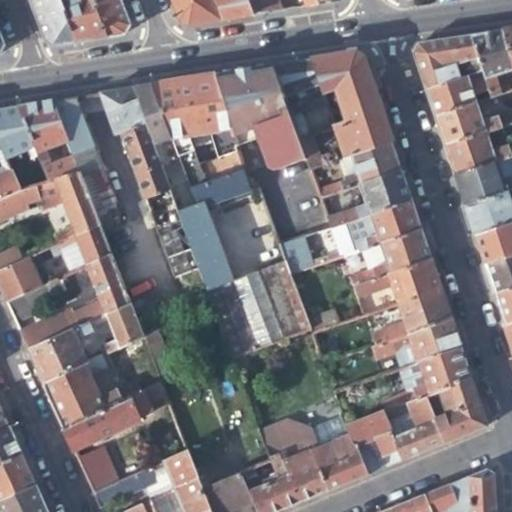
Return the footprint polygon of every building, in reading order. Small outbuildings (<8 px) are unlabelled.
[(25,0),(27,4),(40,40),(45,43),(52,48),(63,44),(72,44),(55,0),(25,0)] [(55,0),(72,44),(93,40),(103,38),(89,0),(55,0)] [(126,25),(116,0),(89,0),(103,38),(119,36),(126,25)] [(169,0),(177,20),(185,26),(208,23),(219,21),(211,0),(169,0)] [(211,0),(219,21),(239,18),(250,16),(244,0),(211,0)] [(244,0),(250,16),(279,11),(275,0),(244,0)] [(511,31),(499,33),(511,71),(511,70),(511,31)] [(493,77),(511,71),(499,33),(489,34),(470,37),(481,72),(487,90),(489,97),(509,91),(506,84),(496,87),(493,77)] [(481,72),(470,37),(455,39),(429,42),(418,44),(412,53),(425,92),(481,72)] [(343,157),(347,156),(389,142),(378,108),(362,58),(351,53),(334,56),(310,60),(322,94),(334,90),(347,124),(333,129),(343,157)] [(325,101),(322,94),(310,60),(293,63),(271,66),(298,141),(308,139),(300,116),(306,114),(302,103),(316,98),(318,104),(325,101)] [(282,167),(304,158),(298,141),(271,66),(262,67),(247,70),(282,167)] [(269,172),(282,167),(247,70),(233,72),(213,75),(230,130),(232,136),(247,130),(262,169),(269,172)] [(471,95),(487,90),(481,72),(425,92),(428,102),(433,116),(474,103),(471,95)] [(188,137),(230,130),(213,75),(150,86),(170,139),(179,161),(189,190),(205,184),(188,137)] [(142,87),(130,89),(144,125),(160,168),(179,161),(170,139),(150,86),(142,87)] [(177,295),(203,286),(186,239),(176,213),(160,168),(144,125),(130,89),(110,92),(98,94),(113,137),(118,134),(177,295)] [(114,210),(73,98),(67,99),(50,102),(66,143),(72,158),(78,174),(94,217),(103,214),(114,210)] [(47,151),(66,143),(50,102),(37,104),(16,108),(40,164),(45,162),(50,159),(47,151)] [(511,110),(480,121),(474,103),(433,116),(437,130),(443,146),(484,132),(511,122),(511,110)] [(31,164),(8,173),(16,192),(48,183),(42,169),(40,164),(16,108),(0,110),(0,153),(2,159),(23,151),(27,160),(31,164)] [(490,150),(484,132),(443,146),(449,163),(453,176),(494,161),(511,155),(511,149),(507,151),(505,146),(490,150)] [(312,137),(308,139),(298,141),(304,158),(308,169),(319,165),(321,165),(312,137)] [(341,181),(336,183),(339,191),(357,185),(399,170),(394,156),(389,142),(347,156),(353,173),(340,178),(341,181)] [(214,158),(221,178),(243,170),(237,150),(214,158)] [(0,199),(16,192),(8,173),(2,159),(0,153),(0,199)] [(72,158),(48,166),(42,169),(48,183),(78,174),(72,158)] [(500,181),(494,161),(453,176),(459,194),(463,206),(504,192),(500,181)] [(326,186),(319,165),(308,169),(319,198),(339,191),(336,183),(326,186)] [(212,206),(250,192),(243,170),(221,178),(205,184),(189,190),(197,205),(199,211),(203,209),(205,215),(213,211),(212,206)] [(367,215),(409,201),(404,185),(399,170),(357,185),(363,205),(326,218),(330,228),(345,223),(367,215)] [(26,205),(38,201),(35,192),(58,186),(63,203),(67,214),(73,230),(75,237),(98,227),(94,217),(78,174),(48,183),(16,192),(0,199),(0,223),(28,210),(26,205)] [(511,189),(511,176),(500,181),(504,192),(511,189)] [(56,205),(63,203),(58,186),(35,192),(38,201),(52,197),(56,205)] [(225,285),(231,283),(208,224),(223,218),(220,210),(252,198),(250,192),(212,206),(213,211),(205,215),(203,209),(199,211),(197,205),(176,213),(186,239),(206,232),(225,285)] [(511,210),(510,211),(504,192),(463,206),(469,224),(473,237),(511,223),(511,210)] [(349,255),(365,250),(377,246),(419,232),(414,216),(409,201),(367,215),(345,223),(353,246),(346,248),(349,255)] [(108,227),(103,214),(94,217),(98,227),(99,230),(108,227)] [(121,222),(108,227),(99,230),(104,242),(126,234),(121,222)] [(511,223),(473,237),(479,253),(483,265),(511,255),(511,223)] [(104,242),(99,230),(98,227),(75,237),(73,238),(84,267),(85,267),(109,256),(104,242)] [(53,238),(57,245),(73,238),(75,237),(73,230),(53,238)] [(206,232),(186,239),(203,286),(206,292),(210,304),(231,360),(243,355),(256,350),(231,283),(225,285),(206,232)] [(373,269),(369,271),(372,281),(429,262),(425,249),(419,232),(377,246),(383,265),(373,269)] [(71,273),(84,267),(73,238),(57,245),(48,249),(52,260),(59,259),(61,256),(66,260),(71,273)] [(283,263),(288,275),(310,268),(300,239),(277,247),(283,263)] [(365,250),(373,269),(383,265),(377,246),(365,250)] [(35,255),(26,259),(30,271),(41,266),(35,255)] [(511,255),(483,265),(488,280),(493,296),(511,289),(511,255)] [(69,310),(17,334),(25,351),(128,305),(109,256),(85,267),(92,285),(100,306),(81,315),(82,319),(75,321),(69,310)] [(30,271),(26,259),(2,270),(0,270),(0,297),(3,303),(27,292),(48,283),(41,266),(30,271)] [(391,287),(397,306),(439,292),(435,278),(429,262),(372,281),(376,293),(391,287)] [(288,275),(283,263),(261,271),(260,268),(253,270),(254,273),(250,275),(275,342),(308,330),(306,323),(288,275)] [(349,289),(352,288),(372,281),(369,271),(346,279),(349,289)] [(275,342),(250,275),(231,283),(256,350),(272,343),(275,342)] [(355,300),(376,293),(372,281),(352,288),(355,300)] [(184,313),(210,304),(206,292),(203,286),(177,295),(184,313)] [(511,289),(493,296),(498,310),(503,324),(511,321),(511,289)] [(36,313),(27,292),(3,303),(12,324),(36,313)] [(370,336),(373,347),(449,320),(444,306),(439,292),(397,306),(403,324),(370,336)] [(104,354),(140,338),(139,334),(128,305),(25,351),(31,366),(39,384),(83,364),(72,339),(81,335),(80,333),(104,322),(112,342),(101,347),(104,354)] [(330,314),(306,323),(308,330),(310,335),(335,327),(330,314)] [(399,370),(416,364),(458,348),(454,335),(449,320),(373,347),(369,349),(373,362),(394,355),(399,370)] [(511,321),(503,324),(510,347),(511,352),(511,321)] [(153,329),(139,334),(140,338),(158,384),(171,378),(153,329)] [(423,384),(388,399),(393,409),(395,410),(425,398),(432,395),(440,392),(469,380),(464,368),(458,348),(416,364),(423,384)] [(243,355),(231,360),(236,375),(249,370),(243,355)] [(98,357),(83,364),(39,384),(49,404),(60,429),(134,395),(137,394),(132,383),(123,387),(125,392),(121,394),(119,389),(99,399),(89,376),(103,370),(98,357)] [(147,376),(132,383),(137,394),(152,387),(147,376)] [(448,416),(435,421),(444,444),(463,436),(484,427),(469,380),(440,392),(448,416)] [(163,397),(158,384),(152,387),(137,394),(134,395),(140,408),(163,397)] [(144,416),(140,408),(134,395),(60,429),(71,453),(105,437),(138,422),(137,419),(144,416)] [(435,402),(432,395),(425,398),(428,404),(435,402)] [(382,414),(386,425),(409,416),(414,429),(392,438),(401,461),(422,453),(444,444),(435,421),(428,404),(425,398),(395,410),(393,409),(382,414)] [(361,410),(365,420),(382,414),(393,409),(388,399),(361,410)] [(381,459),(384,468),(401,461),(392,438),(386,425),(382,414),(365,420),(346,427),(348,434),(353,448),(373,440),(381,459)] [(258,434),(268,460),(277,456),(283,453),(306,443),(309,451),(326,492),(349,482),(365,476),(362,469),(353,448),(348,434),(346,427),(344,428),(340,418),(311,430),(285,423),(258,434)] [(0,463),(18,456),(12,443),(5,428),(0,429),(0,463)] [(306,443),(283,453),(287,461),(309,451),(306,443)] [(100,449),(74,460),(91,496),(115,485),(100,449)] [(287,461),(283,453),(277,456),(268,460),(268,462),(273,476),(253,485),(251,480),(242,484),(249,499),(254,511),(277,511),(326,492),(309,451),(287,461)] [(96,508),(152,483),(149,475),(162,470),(171,492),(195,481),(184,453),(115,485),(91,496),(96,508)] [(0,501),(32,487),(25,472),(18,456),(0,463),(0,501)] [(371,465),(362,469),(365,476),(373,473),(371,465)] [(155,489),(159,498),(171,492),(162,470),(149,475),(152,483),(155,489)] [(443,511),(447,510),(448,511),(493,511),(493,499),(492,476),(485,470),(459,481),(423,496),(429,511),(443,511)] [(175,498),(180,511),(206,511),(199,491),(195,481),(171,492),(159,498),(148,503),(151,509),(175,498)] [(215,484),(199,491),(206,511),(254,511),(249,499),(242,502),(241,500),(224,506),(222,501),(216,502),(213,494),(219,492),(215,484)] [(0,511),(43,511),(39,502),(32,487),(0,501),(0,511)] [(429,511),(423,496),(404,503),(383,511),(429,511)] [(180,511),(175,498),(151,509),(152,511),(180,511)] [(142,511),(152,511),(151,509),(148,503),(140,507),(142,511)]
